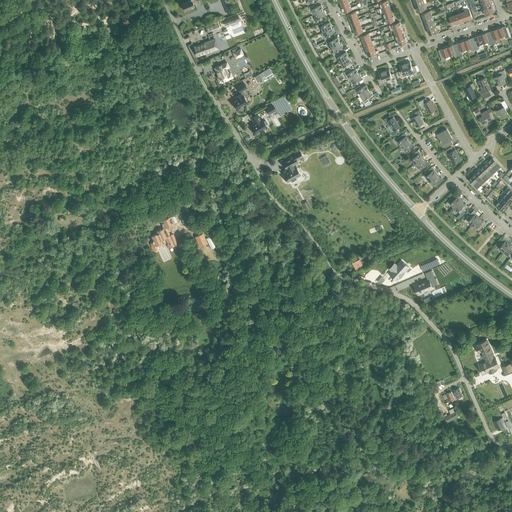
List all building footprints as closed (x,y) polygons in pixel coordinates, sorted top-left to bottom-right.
[(182,7),(184,11),(194,6),(191,0),(187,0),(188,1),(182,4),(183,6),(182,7)] [(231,0),(222,0),(228,14),(236,11),(231,0)] [(380,5),(381,8),(389,5),(388,0),(377,4),(378,6),(380,5)] [(482,5),(484,9),(484,10),(493,6),(491,1),(482,5)] [(426,9),(425,4),(416,7),(418,12),(426,9)] [(312,10),(314,14),(324,10),(321,5),(316,8),(314,5),(308,8),(310,11),(312,10)] [(343,13),(354,9),(357,8),(356,6),(351,8),(350,5),(342,8),(343,13)] [(383,13),(391,10),(389,5),(381,8),(383,13)] [(485,15),(495,12),(493,6),(484,10),(484,9),(483,10),(485,15)] [(322,21),(320,18),(326,15),(324,10),(314,14),(316,17),(314,18),(316,23),(322,21)] [(383,13),(385,18),(393,15),(391,10),(383,13)] [(469,10),(464,12),(467,21),(472,19),(469,10)] [(347,15),(349,20),(358,17),(357,14),(359,13),(358,11),(347,15)] [(422,14),(424,19),(432,16),(430,11),(422,14)] [(464,12),(459,14),(462,22),(467,21),(464,12)] [(459,14),(454,15),(457,24),(462,22),(459,14)] [(384,24),(395,21),(393,15),(385,18),(386,21),(384,22),(384,24)] [(452,26),(457,24),(454,15),(449,17),(452,26)] [(238,16),(224,21),(225,25),(239,20),(238,16)] [(426,24),(434,21),(432,16),(424,19),(426,24)] [(351,25),(362,21),(362,20),(363,20),(363,18),(359,19),(358,17),(349,20),(351,25)] [(351,25),(353,30),(361,27),(360,24),(363,23),(362,21),(351,25)] [(426,24),(427,29),(436,26),(434,21),(426,24)] [(319,28),(321,27),(323,32),(321,33),(332,27),(330,22),(324,25),(323,22),(317,25),(319,28)] [(389,26),(391,31),(401,27),(400,22),(389,26)] [(429,34),(438,31),(436,26),(427,29),(429,34)] [(500,27),(496,28),(500,37),(504,36),(505,39),(509,37),(505,26),(502,27),(500,28),(500,27)] [(324,38),(325,41),(331,38),(329,35),(335,32),(332,27),(321,33),(324,38)] [(361,27),(353,30),(355,35),(366,31),(365,29),(362,30),(361,27)] [(395,35),(403,32),(401,27),(391,31),(393,30),(395,35)] [(495,39),(500,37),(496,28),(493,29),(493,30),(491,31),(488,32),(492,43),(496,42),(495,39)] [(224,48),(229,47),(223,31),(214,35),(214,37),(215,36),(216,38),(223,36),(224,39),(223,39),(224,43),(223,44),(224,48)] [(360,36),(362,41),(371,38),(370,35),(372,35),(371,32),(360,36)] [(395,35),(397,40),(405,37),(403,32),(395,35)] [(483,33),(480,34),(483,43),(488,42),(489,45),(492,43),(488,32),(486,33),(485,33),(483,34),(483,33)] [(472,38),(476,49),(480,48),(478,45),(483,43),(480,34),(476,35),(477,36),(474,37),(475,37),(472,38)] [(329,42),(331,47),(340,42),(338,37),(332,40),(331,38),(325,41),(327,44),(329,42)] [(399,45),(407,42),(405,37),(397,40),(399,45)] [(362,41),(364,46),(375,43),(374,40),(372,41),(371,38),(362,41)] [(466,39),(463,40),(466,49),(471,48),(472,51),(476,49),(472,38),(469,39),(466,40),(466,39)] [(197,56),(205,53),(219,48),(217,43),(213,44),(212,40),(201,44),(202,44),(194,47),(197,56)] [(458,43),(455,44),(459,56),(463,54),(462,51),(466,49),(463,40),(460,41),(460,42),(458,43)] [(339,53),(338,50),(343,47),(340,42),(331,47),(334,52),(332,53),(334,56),(339,53)] [(364,46),(366,51),(374,48),(373,46),(376,45),(375,43),(364,46)] [(449,45),(446,46),(450,56),(454,54),(455,57),(459,56),(455,44),(452,45),(450,46),(449,45)] [(446,60),(445,57),(450,56),(446,46),(443,47),(443,48),(441,49),(438,51),(442,62),(446,60)] [(375,51),(374,48),(366,51),(368,57),(378,53),(378,50),(375,51)] [(236,58),(243,55),(241,49),(233,53),(236,58)] [(341,56),(339,53),(334,56),(335,59),(337,58),(340,62),(349,57),(346,52),(341,56)] [(346,65),(352,62),(349,57),(340,62),(343,67),(341,68),(342,71),(348,68),(346,65)] [(410,61),(404,63),(409,75),(408,72),(413,71),(414,73),(417,72),(415,66),(412,67),(410,61)] [(226,68),(229,67),(227,62),(216,67),(217,69),(215,69),(219,77),(217,77),(219,82),(221,81),(221,82),(232,77),(230,73),(228,74),(226,68)] [(404,77),(409,75),(404,63),(399,65),(401,71),(398,72),(401,78),(404,77)] [(346,76),(348,80),(359,74),(356,69),(351,72),(349,70),(344,73),(345,76),(346,76)] [(389,69),(383,71),(388,82),(396,79),(394,73),(391,75),(389,69)] [(504,77),(506,76),(504,70),(498,73),(499,76),(493,78),(494,82),(497,80),(499,85),(506,82),(504,77)] [(379,85),(388,82),(383,71),(378,73),(380,78),(377,79),(379,85)] [(358,84),(357,82),(362,78),(359,74),(348,80),(351,85),(353,88),(358,84)] [(336,76),(333,78),(338,87),(341,85),(336,76)] [(485,78),(478,82),(480,86),(483,92),(480,93),(483,99),(489,96),(486,91),(491,89),(488,82),(485,78)] [(243,103),(246,101),(243,95),(245,94),(243,90),(247,88),(244,83),(237,88),(240,94),(235,97),(237,99),(233,102),(234,104),(233,105),(235,108),(236,107),(237,109),(241,107),(244,105),(243,103)] [(473,90),(476,88),(473,83),(470,85),(471,86),(464,90),(470,100),(477,96),(473,90)] [(360,96),(361,95),(369,90),(366,85),(361,88),(359,86),(354,89),(357,94),(359,93),(361,95),(359,97),(360,96)] [(401,87),(391,91),(392,95),(403,91),(401,87)] [(369,90),(361,95),(360,96),(359,97),(364,104),(369,100),(367,98),(372,94),(369,90)] [(424,104),(429,113),(436,109),(431,100),(427,102),(426,98),(419,102),(421,106),(424,104)] [(500,113),(503,119),(509,115),(506,110),(508,108),(504,100),(501,102),(504,107),(495,112),(497,115),(500,113)] [(269,114),(276,110),(273,105),(266,109),(269,114)] [(492,118),(490,115),(493,114),(490,108),(482,113),(483,114),(482,114),(483,116),(479,118),(482,124),(492,118)] [(423,123),(420,117),(423,115),(420,110),(414,113),(416,116),(412,118),(416,127),(423,123)] [(268,124),(265,120),(264,121),(262,119),(260,120),(257,114),(251,118),(254,123),(254,124),(255,126),(253,127),(254,128),(252,129),(255,134),(259,132),(260,135),(265,132),(262,128),(266,126),(266,125),(268,124)] [(399,132),(397,129),(400,127),(393,117),(387,121),(394,131),(390,133),(393,137),(399,132)] [(437,135),(442,145),(443,144),(445,148),(452,144),(450,140),(452,139),(447,129),(437,135)] [(399,146),(400,148),(410,140),(406,136),(407,135),(405,133),(396,139),(401,145),(399,146)] [(402,148),(407,153),(416,147),(413,144),(410,140),(400,148),(401,149),(402,148)] [(448,154),(453,164),(460,159),(455,150),(453,151),(451,147),(445,151),(447,155),(448,154)] [(413,164),(414,165),(423,158),(420,153),(418,150),(410,157),(414,163),(413,164)] [(285,178),(284,178),(285,181),(286,180),(287,182),(291,180),(292,181),(296,178),(300,175),(296,167),(294,168),(292,165),(298,162),(296,160),(303,157),(300,151),(292,156),(293,157),(287,160),(284,162),(287,168),(288,171),(286,172),(285,173),(286,175),(284,176),(285,178)] [(416,165),(421,171),(429,164),(427,161),(426,162),(423,158),(414,165),(415,166),(416,165)] [(493,158),(489,162),(497,171),(501,167),(493,158)] [(493,174),(497,171),(489,162),(485,166),(493,174)] [(485,166),(481,169),(489,178),(493,174),(485,166)] [(427,181),(428,182),(437,174),(433,170),(434,170),(432,167),(424,174),(428,180),(427,181)] [(485,182),(489,178),(481,169),(477,173),(485,182)] [(477,173),(473,177),(481,185),(485,182),(477,173)] [(430,182),(435,187),(444,180),(441,177),(440,178),(437,174),(428,182),(429,183),(430,182)] [(477,189),(481,185),(473,177),(469,180),(477,189)] [(511,198),(511,197),(511,198),(506,193),(502,197),(509,202),(511,198)] [(452,208),(453,209),(461,201),(458,197),(458,196),(456,194),(448,201),(453,206),(452,208)] [(183,197),(175,200),(178,205),(185,202),(183,197)] [(505,206),(509,202),(502,197),(499,201),(505,206)] [(468,206),(466,204),(465,204),(461,201),(453,209),(454,210),(455,209),(460,214),(468,206)] [(502,211),(505,206),(499,201),(495,205),(502,211)] [(470,225),(471,226),(479,218),(475,214),(476,213),(473,211),(466,219),(471,224),(470,225)] [(153,243),(150,244),(152,249),(153,251),(157,249),(156,247),(156,245),(162,242),(161,240),(166,238),(168,244),(167,245),(167,246),(172,244),(173,247),(178,245),(176,241),(173,234),(170,236),(166,228),(171,225),(174,224),(177,222),(174,215),(170,217),(160,221),(164,228),(156,232),(157,234),(151,237),(153,240),(152,241),(153,243)] [(484,220),(483,221),(479,218),(471,226),(472,227),(473,226),(479,231),(486,223),(484,220)] [(200,247),(207,244),(202,234),(195,237),(200,247)] [(211,249),(215,247),(211,236),(207,238),(211,249)] [(501,252),(502,253),(510,244),(506,240),(503,237),(497,246),(502,251),(501,252)] [(511,257),(511,255),(511,245),(510,244),(502,253),(504,254),(505,252),(511,257)] [(363,258),(361,255),(357,257),(351,260),(356,270),(363,266),(360,259),(363,258)] [(437,259),(420,266),(423,271),(439,264),(437,259)] [(402,261),(390,274),(397,280),(409,267),(402,261)] [(419,284),(414,286),(418,295),(423,293),(422,292),(427,290),(428,290),(433,288),(432,286),(437,283),(434,277),(424,282),(422,282),(420,283),(419,284)] [(489,371),(490,373),(496,370),(495,368),(499,367),(495,357),(493,358),(491,355),(493,354),(486,340),(477,344),(478,345),(476,346),(479,353),(481,352),(484,358),(485,358),(486,361),(478,365),(482,374),(489,371)] [(511,367),(510,364),(503,367),(505,373),(511,369),(511,367)] [(460,388),(454,391),(457,398),(463,396),(460,388)] [(451,392),(446,394),(449,402),(455,400),(451,392)] [(447,423),(458,417),(455,412),(445,417),(447,423)] [(504,427),(503,423),(505,422),(503,419),(501,420),(501,419),(495,421),(498,430),(504,427)]
